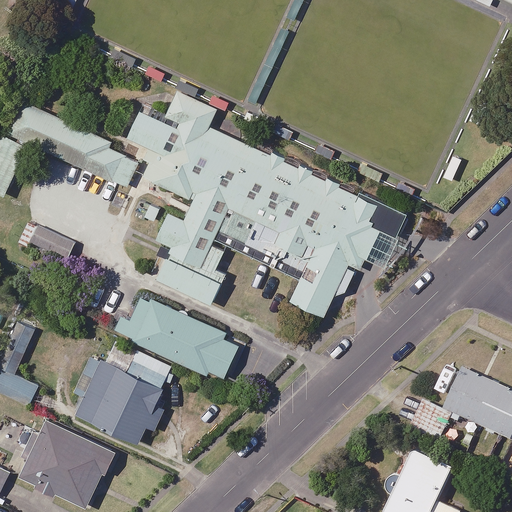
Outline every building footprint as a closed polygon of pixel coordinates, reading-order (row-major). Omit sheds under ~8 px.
[(125,170),(4,112),(0,119),(0,191),(17,158),(109,203),(125,170)] [(389,226),(155,119),(145,141),(126,133),(117,154),(138,164),(127,187),(173,208),(137,286),(187,309),(211,257),(282,289),(268,318),(314,339),(328,309),(347,317),(389,226)] [(43,226),(32,220),(19,239),(30,246),(43,226)] [(75,240),(46,226),(38,242),(68,256),(75,240)] [(137,335),(135,339),(210,373),(212,369),(229,376),(246,339),(146,293),(135,317),(126,313),(120,327),(137,335)] [(38,329),(20,320),(0,362),(0,387),(32,403),(41,384),(17,372),(38,329)] [(130,367),(97,352),(78,391),(88,396),(80,411),(144,441),(151,424),(161,427),(170,374),(135,358),(130,367)] [(511,387),(466,368),(449,408),(427,398),(414,426),(443,438),(455,411),(511,436),(511,387)] [(41,482),(39,485),(59,495),(61,491),(91,505),(117,450),(50,419),(24,474),(41,482)] [(457,465),(420,448),(409,474),(399,469),(390,487),(399,491),(389,511),(463,511),(465,509),(441,499),(457,465)] [(12,470),(0,464),(0,493),(2,494),(12,470)]
